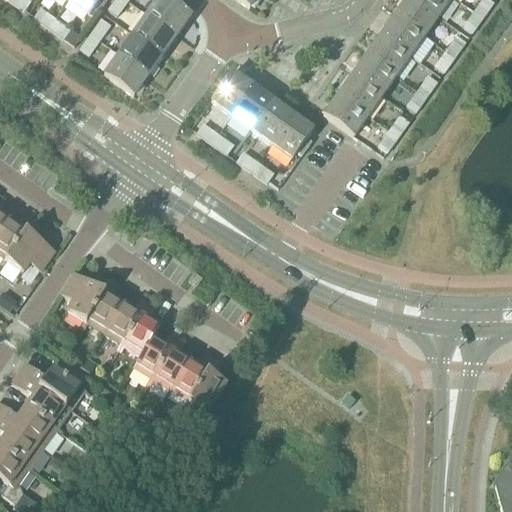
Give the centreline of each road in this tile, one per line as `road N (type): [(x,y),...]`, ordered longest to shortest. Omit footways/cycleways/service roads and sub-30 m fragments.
road 1 (tertiary): [(130,175),(309,287),(395,322),(442,328)]
road 2 (tertiary): [(441,304),(324,274),(144,155)]
road 3 (residential): [(239,337),(90,234)]
road 4 (tertiary): [(144,155),(12,68),(0,68)]
road 5 (tertiary): [(0,71),(5,83),(130,175)]
road 6 (residential): [(144,155),(233,27)]
road 7 (residential): [(0,359),(90,234)]
road 8 (residential): [(233,27),(253,37),(284,34),(342,18),(365,0)]
road 9 (unclassified): [(446,468),(482,330)]
road 10 (unclassified): [(442,328),(439,455),(446,468)]
